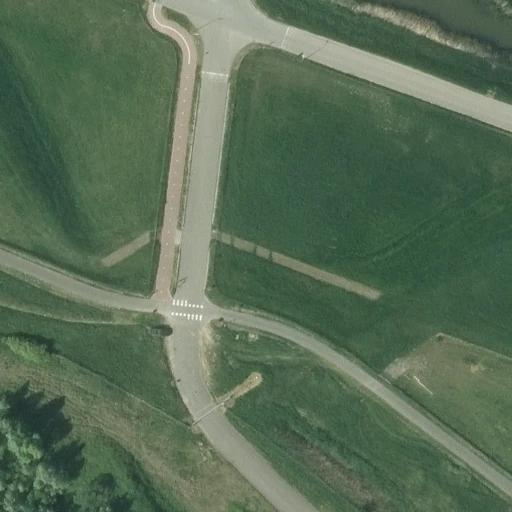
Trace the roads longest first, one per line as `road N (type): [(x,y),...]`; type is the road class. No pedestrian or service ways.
road 1 (unclassified): [(204,414),(183,347),(223,19)]
road 2 (unclassified): [(511,121),(223,19)]
